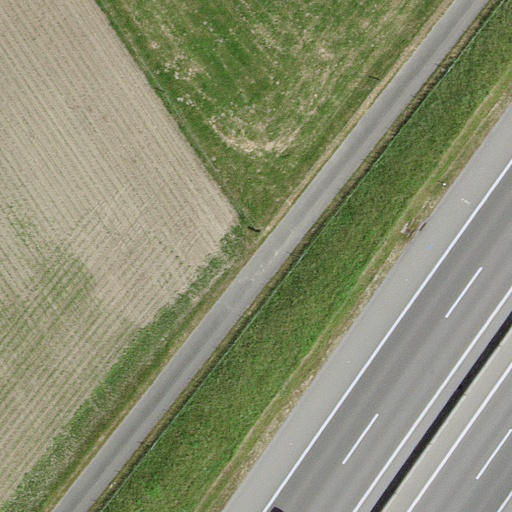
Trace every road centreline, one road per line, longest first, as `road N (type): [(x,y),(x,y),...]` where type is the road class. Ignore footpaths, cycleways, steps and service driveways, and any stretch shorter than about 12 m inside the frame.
road 1 (track): [(69,511),(471,0)]
road 2 (motorway): [(511,225),(309,511)]
